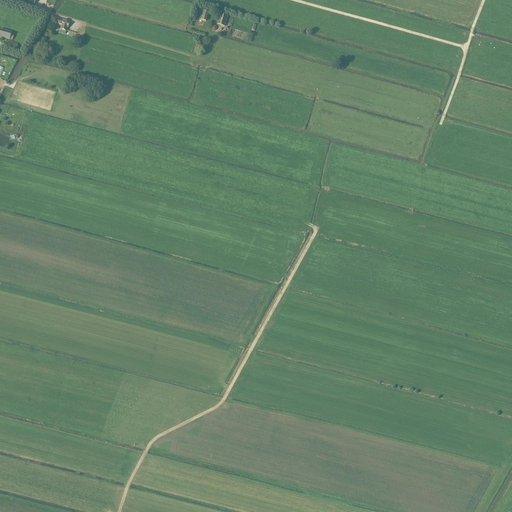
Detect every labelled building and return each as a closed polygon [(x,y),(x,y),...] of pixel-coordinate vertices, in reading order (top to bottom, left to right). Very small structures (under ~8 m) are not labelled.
[(202,11),(199,19),(206,21),(209,13),(202,11)] [(221,13),(217,24),(225,26),(228,16),(221,13)] [(58,19),(57,24),(63,26),(61,30),(66,31),(67,27),(68,28),(69,23),(58,19)] [(14,33),(11,33),(0,29),(0,30),(0,36),(12,40),(14,33)] [(18,44),(9,41),(7,49),(15,51),(18,44)]
